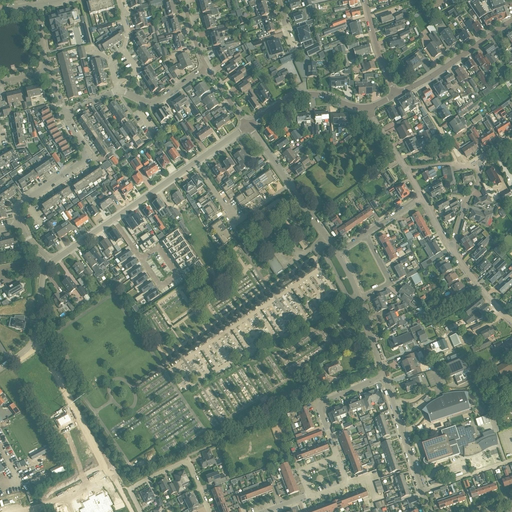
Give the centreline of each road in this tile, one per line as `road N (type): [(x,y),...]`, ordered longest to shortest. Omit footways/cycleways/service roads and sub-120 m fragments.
road 1 (residential): [(37,340),(111,474)]
road 2 (residential): [(21,224),(20,204),(83,158),(63,115)]
road 3 (residential): [(429,511),(384,375)]
road 4 (residential): [(290,185),(233,222),(192,161)]
road 5 (tertiary): [(395,95),(511,21)]
road 6 (residential): [(206,511),(184,464),(132,487),(138,511)]
road 7 (residential): [(335,459),(321,404),(384,375)]
road 8 (tertiary): [(247,124),(298,96),(364,107)]
